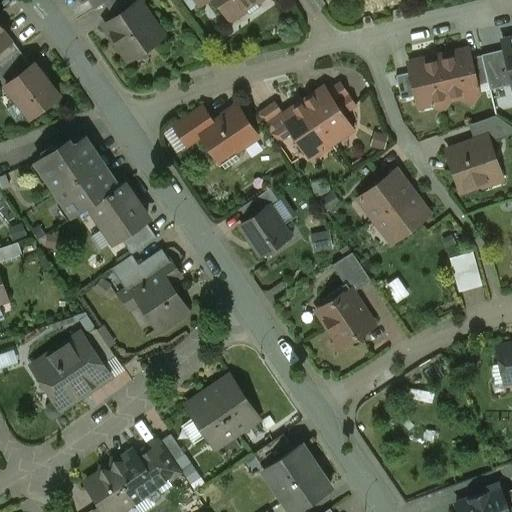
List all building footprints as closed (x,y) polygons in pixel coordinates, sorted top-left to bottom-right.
[(87,0),(94,10),(104,3),(108,0),(87,0)] [(108,0),(104,3),(115,18),(138,2),(139,3),(143,0),(108,0)] [(216,0),(229,17),(243,7),(249,16),(260,8),(256,2),(259,0),(216,0)] [(139,3),(138,2),(115,18),(105,25),(128,60),(157,40),(146,24),(151,20),(139,3)] [(0,48),(9,41),(0,29),(0,28),(1,27),(0,25),(0,48)] [(9,41),(0,48),(0,63),(18,50),(10,39),(9,41)] [(511,39),(503,42),(505,50),(511,81),(511,39)] [(0,63),(0,79),(5,86),(31,66),(18,50),(0,63)] [(511,81),(505,50),(481,55),(481,56),(488,83),(489,90),(511,85),(511,81)] [(468,53),(453,56),(452,54),(437,57),(438,60),(424,63),(423,61),(408,64),(410,73),(416,96),(416,98),(429,95),(431,104),(442,111),(449,100),(460,98),(471,104),(478,93),(476,86),(470,59),(468,53)] [(488,83),(481,56),(470,59),(476,86),(488,83)] [(31,66),(5,86),(29,117),(58,95),(48,83),(49,77),(43,76),(34,64),(31,66)] [(410,73),(396,76),(401,100),(416,96),(410,73)] [(355,107),(340,83),(327,92),(342,115),(355,107)] [(327,92),(324,88),(303,102),(330,142),(349,129),(351,130),(352,130),(342,115),(327,92)] [(330,142),(303,102),(283,116),(282,116),(293,132),(310,158),(311,157),(310,155),(330,142)] [(283,116),(274,103),(258,114),(278,142),(293,132),(282,116),(283,116)] [(236,106),(230,111),(230,112),(213,124),(200,132),(202,136),(215,155),(225,149),(233,153),(257,137),(236,106)] [(202,108),(174,127),(187,146),(202,136),(200,132),(213,124),(202,108)] [(511,134),(511,127),(495,116),(489,118),(494,131),(486,134),(489,142),(511,134)] [(476,137),(472,146),(466,144),(464,149),(449,154),(448,152),(447,153),(460,191),(479,184),(482,179),(499,172),(489,142),(486,134),(476,137)] [(58,151),(56,149),(36,162),(73,217),(90,206),(89,205),(116,188),(118,186),(85,138),(69,149),(67,145),(58,151)] [(426,215),(395,172),(397,170),(357,200),(358,200),(361,198),(393,240),(390,242),(390,243),(430,213),(429,212),(426,215)] [(118,186),(116,188),(90,206),(97,216),(94,218),(102,229),(104,227),(114,242),(120,238),(145,221),(147,219),(122,183),(118,186)] [(270,189),(239,209),(247,221),(269,206),(269,207),(278,201),(270,189)] [(269,207),(269,206),(247,221),(240,226),(261,256),(289,237),(269,207)] [(145,221),(120,238),(132,255),(155,239),(156,238),(145,221)] [(132,255),(129,257),(143,278),(169,261),(155,239),(132,255)] [(371,281),(352,253),(332,266),(345,285),(346,284),(352,293),(371,281)] [(471,254),(446,259),(454,295),(480,287),(471,254)] [(143,278),(130,288),(158,329),(170,321),(171,323),(188,311),(169,284),(180,277),(169,261),(143,278)] [(352,293),(346,284),(345,285),(329,296),(332,301),(317,311),(341,346),(373,325),(352,293)] [(115,358),(96,328),(82,337),(102,367),(115,358)] [(80,334),(32,366),(34,369),(33,375),(40,385),(46,386),(55,400),(61,409),(62,408),(99,383),(95,377),(104,370),(102,367),(82,337),(80,334)] [(511,345),(498,348),(502,365),(509,364),(511,379),(511,345)] [(259,419),(229,376),(229,377),(230,378),(209,393),(236,432),(257,418),(258,420),(259,419)] [(236,432),(209,393),(188,407),(187,405),(186,406),(215,449),(216,448),(215,447),(236,432)] [(61,409),(55,400),(46,406),(44,412),(48,418),(55,420),(61,416),(62,408),(61,409)] [(184,454),(170,434),(160,442),(163,447),(163,446),(174,461),(184,454)] [(283,434),(253,454),(263,469),(293,449),(283,434)] [(293,449),(263,469),(291,511),(296,511),(330,489),(300,444),(293,449)] [(174,461),(163,446),(163,447),(151,455),(152,457),(167,479),(180,471),(174,461)] [(140,466),(131,452),(117,461),(112,460),(111,465),(109,467),(133,503),(167,479),(152,457),(140,466)] [(109,467),(106,469),(101,468),(100,473),(86,482),(106,511),(119,511),(133,503),(109,467)] [(499,488),(456,504),(459,511),(508,511),(501,494),(499,488)] [(511,511),(511,489),(501,494),(508,511),(511,511)]
